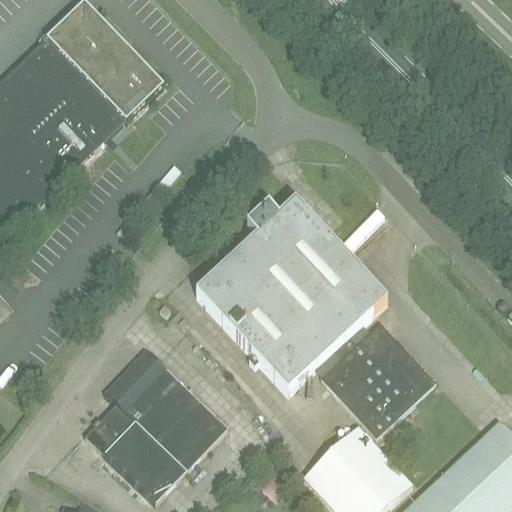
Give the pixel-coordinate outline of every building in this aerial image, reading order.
[(0,244),(49,197),(123,126),(125,128),(163,92),(85,11),(0,92),(0,244)] [(351,357),(343,349),(387,308),(295,208),(279,223),(268,213),(247,232),(257,243),(196,301),(253,362),(249,366),(254,373),(259,369),(288,400),(332,359),(340,367),(351,357)] [(351,357),(340,367),(321,385),(376,445),(435,390),(380,330),(351,357)] [(155,510),(227,435),(146,357),(105,400),(115,411),(85,442),(155,510)] [(410,511),(511,511),(511,442),(499,429),(410,511)] [(357,433),(303,484),(329,511),(390,511),(412,492),(357,433)] [(272,475),(260,487),(282,509),(295,496),(272,475)]
